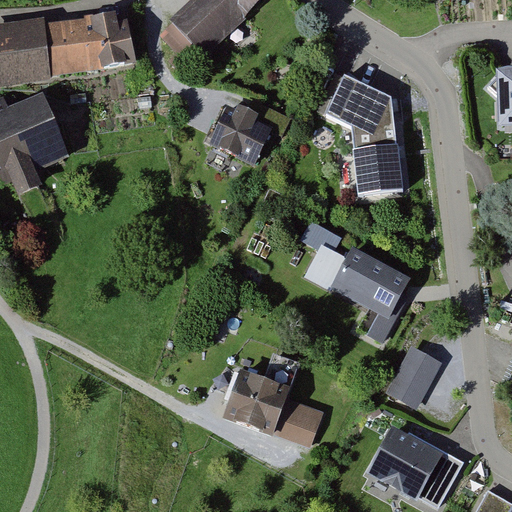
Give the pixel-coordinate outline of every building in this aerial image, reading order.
[(276,0),(197,0),(173,23),(176,27),(165,37),(182,55),(175,62),(182,69),(200,53),(209,62),(276,0)] [(48,20),(0,25),(0,89),(49,84),(48,78),(132,69),(127,18),(48,26),(48,20)] [(511,76),(499,77),(500,129),(511,128),(511,76)] [(393,102),(346,80),(328,122),(353,132),(362,201),(403,197),(393,102)] [(0,175),(11,172),(20,198),(40,191),(34,174),(71,160),(48,96),(0,112),(0,175)] [(279,128),(231,105),(212,144),(260,167),(279,128)] [(346,243),(313,227),(304,246),(324,255),(311,280),(375,311),(362,337),(389,351),(412,305),(404,301),(413,283),(351,252),(346,262),(338,258),(346,243)] [(442,370),(413,356),(391,402),(419,416),(442,370)] [(265,386),(240,376),(223,420),(308,454),(324,412),(287,397),(297,371),(275,362),(265,386)] [(443,511),(466,472),(395,433),(370,479),(431,511),(443,511)] [(511,511),(511,508),(494,497),(484,511),(511,511)]
